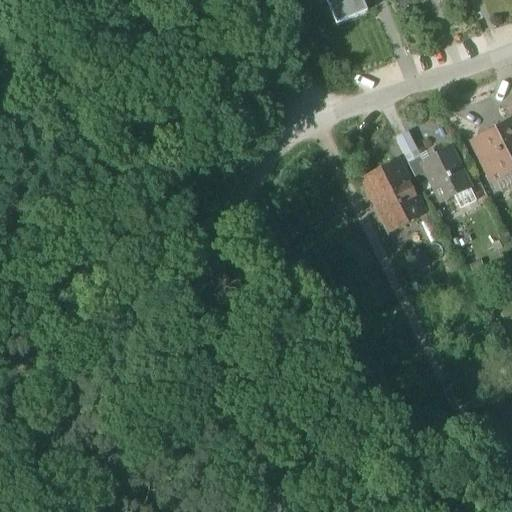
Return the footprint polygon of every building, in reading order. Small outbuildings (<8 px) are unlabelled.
[(324,0),(332,18),(347,11),(349,15),(364,9),(360,0),(324,0)] [(332,18),(335,26),(365,13),(364,9),(349,15),(347,11),(332,18)] [(474,145),(491,178),(511,166),(511,119),(488,132),(487,135),(488,137),(474,145)] [(408,165),(420,159),(407,133),(395,139),(408,165)] [(429,181),(441,204),(454,198),(470,190),(450,150),(422,164),(421,165),(429,181)] [(422,164),(420,159),(408,165),(419,186),(429,181),(421,165),(422,164)] [(366,179),(369,186),(398,171),(394,164),(366,179)] [(511,166),(491,178),(494,183),(495,182),(511,173),(511,166)] [(369,186),(388,223),(416,208),(398,171),(369,186)] [(511,187),(511,173),(495,182),(501,194),(511,187)] [(475,201),(470,190),(454,198),(460,209),(475,201)] [(416,208),(388,223),(392,229),(420,215),(416,208)] [(442,237),(433,218),(420,224),(430,243),(442,237)]
